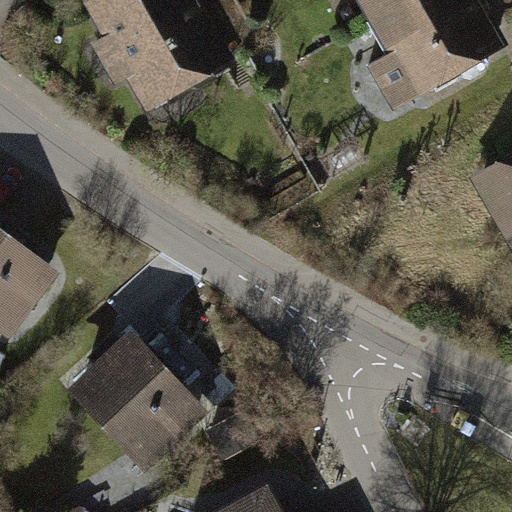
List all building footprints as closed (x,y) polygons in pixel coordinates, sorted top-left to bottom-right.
[(203,0),(166,0),(114,28),(173,138),(255,94),(203,0)] [(335,0),(369,55),(458,0),(335,0)] [(511,62),(511,40),(487,0),(458,0),(369,55),(412,124),(511,62)] [(511,158),(485,174),(511,221),(511,158)] [(0,192),(0,315),(10,324),(70,249),(0,192)] [(130,319),(82,372),(152,436),(201,384),(130,319)] [(306,511),(286,464),(200,500),(205,511),(306,511)]
